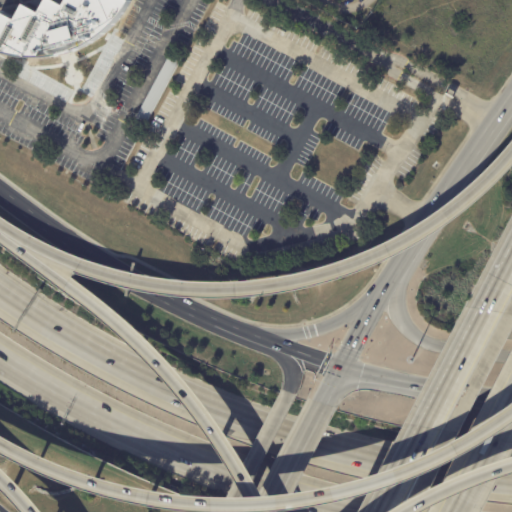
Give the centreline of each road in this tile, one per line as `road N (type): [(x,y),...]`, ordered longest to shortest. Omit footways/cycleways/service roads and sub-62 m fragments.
road 1 (motorway): [(511,149),(454,208),(398,245),(253,288),(204,290),(99,274),(0,230)]
road 2 (motorway): [(0,443),(83,483),(156,501),(284,499),(429,459),(511,409)]
road 3 (motorway): [(511,487),(280,434),(104,360),(11,301)]
road 4 (motorway): [(0,357),(170,450),(352,511)]
road 5 (motorway): [(257,511),(221,442),(169,373),(0,231)]
road 6 (secondary): [(275,347),(121,277),(0,193)]
road 7 (motorway): [(484,313),(380,511)]
road 8 (secondary): [(511,103),(397,266)]
road 9 (secondary): [(397,266),(396,305),(409,332),(433,346),(511,362)]
road 10 (secondary): [(511,401),(340,372)]
road 11 (secondary): [(397,266),(324,403)]
road 12 (secondary): [(386,285),(333,323),(254,338)]
road 13 (secondary): [(223,511),(285,391)]
road 14 (motorway): [(449,511),(511,391)]
road 15 (secondary): [(324,403),(268,511)]
road 16 (motorway): [(511,462),(400,511)]
